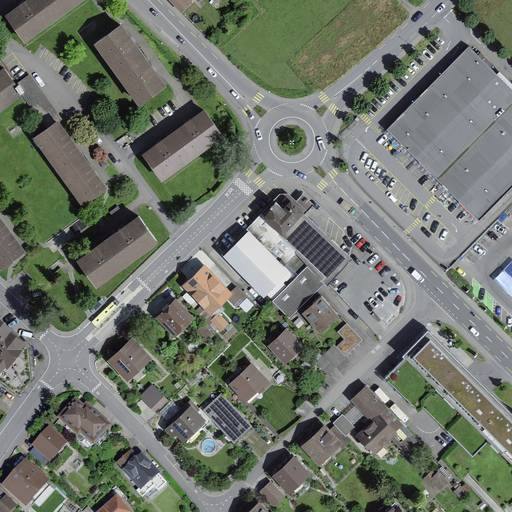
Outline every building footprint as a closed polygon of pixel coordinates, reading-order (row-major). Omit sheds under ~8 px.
[(56,20),(41,0),(29,0),(6,17),(26,43),(56,20)] [(41,0),(56,20),(84,0),(41,0)] [(171,0),(183,11),(193,0),(171,0)] [(97,43),(119,74),(145,54),(123,24),(97,43)] [(511,89),(469,48),(387,131),(480,223),(511,190),(511,89)] [(145,54),(119,74),(142,105),(168,86),(145,54)] [(0,71),(0,111),(21,96),(25,94),(17,84),(5,67),(0,71)] [(46,130),(60,121),(28,76),(17,84),(25,94),(21,96),(46,130)] [(205,110),(175,132),(195,159),(224,137),(205,110)] [(34,139),(62,177),(87,159),(60,121),(46,130),(34,139)] [(195,159),(175,132),(143,155),(163,181),(195,159)] [(87,159),(62,177),(82,205),(107,187),(87,159)] [(287,193),(248,232),(295,279),(308,267),(324,284),(327,287),(354,261),(287,193)] [(111,235),(129,262),(159,241),(139,214),(111,235)] [(0,266),(1,269),(26,251),(0,215),(0,266)] [(295,279),(248,232),(224,255),(271,302),(295,279)] [(98,286),(129,262),(111,235),(78,259),(98,286)] [(511,263),(495,280),(511,297),(511,263)] [(308,267),(295,279),(271,302),(288,319),(324,284),(308,267)] [(230,294),(205,268),(184,286),(204,307),(220,303),(226,297),(230,294)] [(237,288),(230,294),(226,297),(236,307),(246,297),(237,288)] [(321,334),(340,317),(322,297),(303,314),(321,334)] [(177,299),(160,314),(178,334),(195,319),(177,299)] [(220,332),(229,325),(220,314),(211,322),(220,332)] [(0,318),(0,379),(19,394),(29,379),(26,342),(0,318)] [(345,356),(361,341),(347,325),(338,333),(345,341),(337,348),(345,356)] [(305,348),(288,328),(270,344),(287,363),(305,348)] [(410,357),(464,412),(489,388),(431,329),(406,353),(410,357)] [(134,336),(107,360),(128,383),(155,359),(134,336)] [(447,429),(464,412),(410,357),(386,379),(419,413),(425,407),(447,429)] [(253,363),(229,384),(246,404),(270,383),(253,363)] [(351,400),(371,423),(388,408),(367,385),(351,400)] [(464,412),(447,429),(463,445),(448,460),(463,475),(470,469),(508,508),(511,504),(511,411),(489,388),(464,412)] [(155,413),(167,401),(159,393),(147,404),(155,413)] [(251,424),(221,393),(204,409),(234,441),(251,424)] [(96,448),(113,429),(87,405),(83,409),(76,402),(59,420),(79,439),(83,435),(96,448)] [(192,404),(164,428),(180,446),(207,421),(192,404)] [(388,408),(371,423),(355,436),(378,461),(399,442),(408,453),(420,443),(388,408)] [(346,432),(358,422),(347,410),(335,420),(346,432)] [(302,445),(320,465),(345,443),(326,423),(302,445)] [(50,428),(32,446),(50,464),(69,446),(50,428)] [(142,493),(161,477),(142,455),(137,459),(133,454),(118,466),(142,493)] [(293,492),(312,475),(295,457),(276,475),(293,492)] [(26,461),(2,487),(27,509),(51,483),(26,461)] [(421,480),(433,495),(450,482),(439,467),(421,480)] [(274,508),(285,498),(271,483),(260,493),(274,508)] [(0,511),(11,511),(17,507),(6,498),(0,505),(0,511)] [(127,511),(117,499),(102,511),(127,511)] [(411,511),(399,499),(385,511),(411,511)] [(270,511),(260,500),(247,511),(270,511)]
